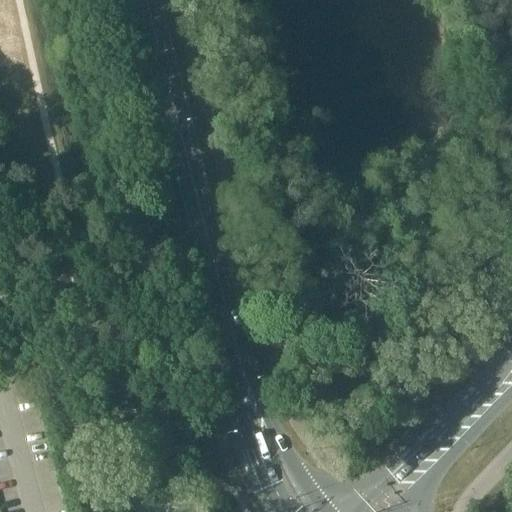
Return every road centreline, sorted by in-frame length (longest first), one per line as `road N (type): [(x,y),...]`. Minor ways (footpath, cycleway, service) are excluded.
road 1 (primary): [(241,373),(146,0)]
road 2 (unclassified): [(0,286),(68,356),(64,382),(101,511)]
road 3 (primary): [(325,511),(241,373)]
road 4 (primary): [(241,373),(251,437),(278,511)]
